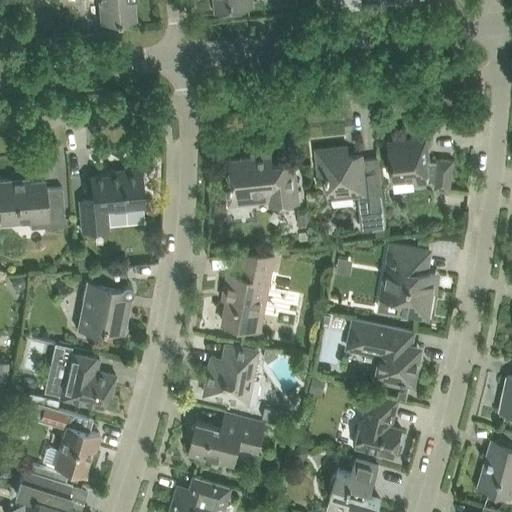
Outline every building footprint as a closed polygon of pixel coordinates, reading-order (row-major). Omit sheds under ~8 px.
[(99,0),(99,1),(101,21),(136,17),(134,0),(99,0)] [(253,6),(252,0),(216,0),(217,9),(253,6)] [(342,0),(334,0),(335,9),(343,8),(342,0)] [(392,141),(389,141),(393,179),(414,177),(414,183),(429,181),(429,180),(436,179),(435,187),(445,188),(450,189),(454,159),(439,158),(438,160),(429,159),(428,150),(426,137),(410,139),(392,141)] [(345,157),(345,151),(348,151),(347,146),(318,149),(321,174),(326,173),(327,177),(325,178),(326,191),(328,192),(329,199),(358,195),(362,230),(376,228),(387,227),(382,176),(379,156),(362,158),(362,155),(345,157)] [(49,163),(64,159),(61,149),(46,153),(49,163)] [(273,164),(272,154),(230,159),(233,183),(228,183),(231,202),(270,197),(271,204),(299,201),(295,161),(273,164)] [(82,231),(108,228),(106,209),(144,205),(141,167),(120,169),(121,172),(91,175),(93,198),(79,199),(81,219),(82,231)] [(0,219),(0,222),(30,220),(44,218),(45,225),(65,224),(64,206),(62,186),(47,187),(46,181),(46,178),(42,178),(29,179),(29,177),(28,177),(19,178),(0,179),(0,219)] [(301,225),(310,224),(309,208),(299,210),(301,225)] [(387,227),(376,228),(377,237),(388,236),(387,227)] [(391,241),(382,297),(400,300),(398,310),(409,312),(429,316),(433,291),(438,292),(441,272),(431,270),(430,270),(433,248),(430,248),(391,241)] [(261,329),(275,253),(258,250),(243,252),(239,273),(228,271),(225,291),(229,292),(223,322),(261,329)] [(89,268),(89,251),(79,251),(78,268),(89,268)] [(127,282),(125,266),(131,265),(131,264),(88,268),(88,269),(92,269),(90,279),(86,279),(76,328),(81,329),(100,333),(101,328),(125,332),(125,331),(121,330),(124,316),(128,317),(130,304),(125,303),(127,294),(128,294),(129,294),(131,293),(132,292),(133,291),(133,290),(134,289),(133,287),(133,286),(133,285),(132,283),(131,283),(129,282),(128,282),(127,282)] [(326,312),(323,324),(329,326),(332,314),(326,312)] [(352,316),(346,348),(379,356),(375,377),(386,379),(386,383),(402,386),(401,389),(400,389),(398,397),(399,397),(407,399),(410,384),(412,385),(416,386),(425,345),(415,342),(417,330),(352,316)] [(73,345),(55,341),(51,357),(68,361),(60,395),(103,405),(106,394),(111,395),(116,373),(96,369),(99,356),(72,350),(73,345)] [(211,361),(205,393),(225,397),(249,401),(254,376),(257,376),(260,362),(257,361),(259,348),(247,346),(227,342),(225,356),(213,354),(211,361)] [(266,346),(264,355),(267,359),(276,351),(274,347),(266,346)] [(0,360),(0,381),(7,382),(9,362),(0,360)] [(502,407),(501,409),(511,411),(511,375),(508,374),(505,392),(502,407)] [(323,394),(326,379),(314,376),(310,391),(323,394)] [(392,424),(397,403),(399,397),(371,390),(364,417),(356,445),(395,455),(402,427),(392,424)] [(28,391),(27,397),(35,400),(36,400),(57,407),(59,399),(44,395),(28,391)] [(36,400),(33,411),(38,413),(37,417),(66,427),(59,448),(50,445),(47,447),(43,459),(46,461),(46,462),(84,473),(92,448),(96,433),(100,434),(100,433),(89,430),(88,430),(84,428),(88,417),(88,416),(57,407),(36,400)] [(266,405),(264,416),(274,418),(276,408),(266,405)] [(192,438),(189,453),(208,458),(223,462),(235,465),(238,452),(240,446),(260,451),(267,421),(245,415),(226,410),(222,425),(197,419),(196,425),(193,424),(190,437),(192,438)] [(511,493),(511,443),(511,444),(492,438),(479,484),(498,490),(511,493)] [(302,442),(293,452),(303,460),(311,450),(302,442)] [(372,488),(379,465),(360,459),(356,457),(352,472),(340,468),(340,467),(339,467),(338,471),(336,472),(334,474),(333,475),(332,477),(331,480),(331,482),(330,484),(331,486),(331,488),(332,490),(330,495),(331,495),(332,494),(347,498),(344,507),(357,511),(356,511),(377,511),(381,499),(364,493),(366,486),(372,488)] [(34,462),(32,469),(54,476),(56,469),(34,462)] [(24,467),(16,492),(33,498),(28,511),(74,511),(76,508),(69,506),(73,494),(68,492),(71,483),(72,482),(65,480),(54,476),(32,469),(24,467)] [(227,503),(232,485),(195,474),(189,493),(177,489),(169,511),(233,511),(235,505),(227,503)] [(276,498),(280,483),(271,480),(266,495),(276,498)]
